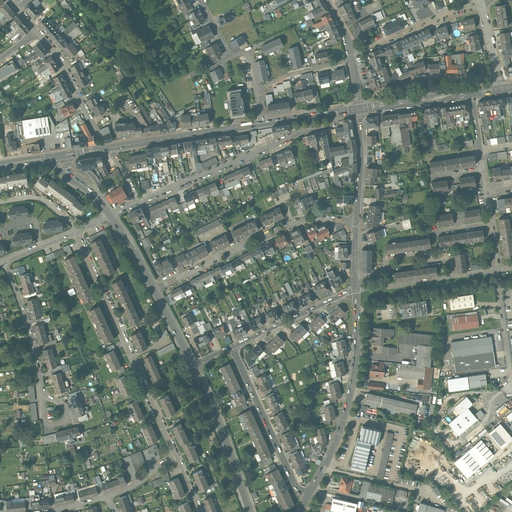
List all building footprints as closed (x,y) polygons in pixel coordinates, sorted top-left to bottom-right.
[(65,0),(59,0),(61,1),(63,4),(61,6),(66,11),(71,8),(65,0)] [(188,0),(179,5),(182,11),(184,10),(191,6),(188,0)] [(412,0),(411,0),(404,2),(408,9),(414,7),(412,0)] [(412,0),(414,7),(420,6),(421,8),(422,9),(425,8),(425,7),(425,4),(431,3),(429,0),(412,0)] [(31,3),(24,8),(28,13),(35,7),(33,5),(31,3)] [(310,3),(305,5),(308,11),(313,9),(310,3)] [(348,3),(337,8),(342,16),(351,11),(352,11),(348,3)] [(6,4),(0,9),(0,18),(11,9),(6,4)] [(321,7),(312,12),(314,18),(318,16),(328,12),(325,5),(321,7)] [(505,5),(494,7),(497,28),(508,26),(505,5)] [(35,7),(28,13),(34,20),(41,14),(35,7)] [(11,9),(0,18),(0,24),(3,22),(2,21),(4,19),(7,17),(9,20),(15,15),(11,9)] [(194,12),(187,15),(188,15),(190,21),(192,20),(202,14),(199,9),(194,12)] [(49,10),(43,16),(45,18),(48,16),(49,16),(52,14),(49,10)] [(351,11),(342,16),(344,20),(353,15),(351,11)] [(380,11),(371,15),(372,17),(371,17),(374,22),(383,19),(380,11)] [(202,14),(192,20),(195,25),(195,26),(200,23),(205,20),(202,14)] [(224,17),(218,20),(221,26),(232,20),(230,14),(229,14),(224,17)] [(329,14),(321,18),(323,21),(325,25),(333,21),(329,14)] [(353,15),(344,20),(347,26),(357,20),(355,17),(354,15),(353,15)] [(17,17),(11,22),(13,25),(15,28),(22,22),(17,17)] [(45,18),(38,24),(43,30),(50,24),(47,21),(45,19),(45,18)] [(473,18),(469,19),(469,20),(462,21),(464,31),(476,28),(473,18)] [(367,19),(361,22),(359,23),(361,27),(369,24),(367,19)] [(392,23),(396,31),(404,27),(401,21),(400,19),(392,23)] [(333,21),(325,25),(326,27),(327,31),(335,27),(333,21)] [(22,22),(15,28),(17,29),(19,32),(26,26),(22,22)] [(65,29),(63,31),(67,35),(77,26),(75,24),(73,22),(65,29)] [(359,23),(358,23),(353,26),(356,32),(362,29),(361,27),(359,23)] [(369,24),(361,27),(362,29),(363,31),(365,31),(373,27),(374,27),(372,23),(369,24)] [(383,27),(386,35),(396,31),(392,23),(383,27)] [(457,23),(450,25),(452,31),(459,29),(457,23)] [(50,24),(43,30),(48,35),(54,29),(53,27),(50,24)] [(26,26),(19,32),(21,35),(19,36),(14,40),(15,41),(16,40),(18,41),(30,31),(26,26)] [(60,27),(58,26),(54,29),(59,34),(63,31),(65,29),(61,26),(60,27)] [(199,31),(196,33),(198,36),(197,36),(199,41),(200,40),(201,43),(206,41),(214,37),(208,26),(199,31)] [(446,26),(436,29),(437,31),(440,39),(449,36),(446,26)] [(335,27),(327,31),(328,33),(330,35),(328,36),(329,37),(338,33),(335,27)] [(54,29),(48,35),(53,40),(59,34),(54,29)] [(428,29),(420,32),(421,33),(413,37),(417,43),(431,37),(428,29)] [(500,34),(499,34),(500,42),(509,40),(508,33),(508,32),(500,34)] [(338,33),(329,37),(329,38),(330,37),(332,40),(328,41),(329,45),(341,40),(338,33)] [(64,40),(59,34),(53,40),(61,50),(62,49),(68,44),(65,41),(66,41),(64,39),(64,40)] [(477,34),(468,36),(468,39),(467,40),(468,44),(479,42),(477,34)] [(412,36),(400,42),(403,49),(404,49),(407,48),(417,43),(413,37),(412,36)] [(241,37),(230,43),(233,48),(239,45),(244,42),(241,37)] [(279,39),(261,47),(265,55),(283,47),(279,39)] [(509,40),(500,42),(501,50),(510,49),(509,40)] [(39,42),(29,52),(31,54),(29,55),(31,58),(44,47),(39,42)] [(400,42),(390,46),(382,49),(384,54),(385,55),(389,54),(389,56),(402,51),(402,50),(403,49),(400,42)] [(479,42),(468,44),(469,51),(480,49),(479,42)] [(68,44),(62,49),(66,54),(74,47),(71,43),(68,44)] [(210,46),(206,49),(209,54),(219,49),(216,43),(210,46)] [(417,44),(412,48),(414,53),(416,52),(422,50),(421,47),(419,47),(417,44)] [(44,47),(31,58),(33,59),(32,60),(32,61),(37,57),(39,55),(41,58),(48,52),(44,47)] [(74,47),(66,54),(69,59),(78,52),(74,47)] [(297,48),(288,49),(292,69),(301,67),(297,48)] [(219,49),(209,54),(212,60),(217,57),(222,54),(219,49)] [(378,51),(370,54),(369,55),(371,60),(370,60),(369,61),(370,63),(371,63),(373,68),(380,66),(382,66),(379,56),(384,54),(382,49),(378,51)] [(327,53),(315,55),(316,63),(328,60),(327,53)] [(463,54),(453,55),(454,58),(458,58),(458,65),(463,65),(463,57),(463,54)] [(44,62),(45,64),(48,68),(55,63),(51,57),(44,62)] [(0,69),(0,80),(18,69),(12,61),(0,69)] [(263,61),(255,62),(259,82),(267,80),(263,61)] [(423,61),(413,65),(415,69),(413,70),(409,71),(411,76),(426,70),(423,61)] [(55,63),(48,68),(52,74),(59,70),(55,63)] [(79,63),(70,67),(73,73),(82,69),(79,63)] [(40,74),(48,68),(45,64),(37,70),(40,74)] [(439,64),(427,64),(429,73),(439,73),(439,64)] [(380,66),(373,68),(376,76),(383,74),(381,69),(380,66)] [(409,71),(401,74),(398,67),(395,69),(398,75),(400,80),(411,76),(409,71)] [(373,68),(367,70),(369,79),(376,77),(376,76),(373,68)] [(388,79),(385,68),(381,69),(383,77),(385,81),(383,81),(383,82),(379,83),(380,88),(400,80),(398,75),(393,77),(388,79)] [(82,69),(73,73),(77,80),(85,76),(82,69)] [(220,79),(223,78),(222,75),(219,69),(210,73),(214,82),(217,81),(218,82),(221,80),(220,79)] [(335,81),(345,79),(344,73),(343,70),(333,72),(334,75),(335,81)] [(227,73),(222,75),(223,78),(225,81),(230,79),(227,73)] [(327,74),(318,76),(320,84),(329,82),(327,76),(327,74)] [(62,75),(54,79),(52,80),(54,84),(56,83),(57,86),(65,81),(62,75)] [(85,76),(77,80),(80,87),(88,83),(87,79),(85,76)] [(376,77),(369,79),(373,90),(380,88),(379,83),(383,82),(383,81),(385,81),(383,77),(377,79),(376,77)] [(65,81),(57,86),(59,88),(51,92),(52,94),(67,86),(65,81)] [(289,81),(282,82),(282,84),(284,89),(287,88),(291,87),(291,86),(290,83),(289,81)] [(67,86),(52,94),(54,99),(56,98),(58,102),(64,99),(72,95),(67,86)] [(241,89),(227,92),(228,100),(227,100),(228,110),(229,110),(231,118),(245,116),(244,107),(243,107),(242,98),(241,89)] [(313,98),(312,90),(303,92),(304,100),(313,98)] [(303,92),(294,93),(296,102),(304,100),(303,92)] [(95,96),(86,100),(90,108),(91,108),(98,104),(95,96)] [(497,99),(491,100),(492,109),(496,108),(496,110),(496,113),(499,112),(497,99)] [(62,101),(53,106),(55,109),(57,108),(64,104),(62,101)] [(485,101),(478,102),(479,105),(477,105),(477,108),(479,108),(479,111),(483,110),(484,114),(486,113),(485,101)] [(271,104),(267,105),(268,114),(290,111),(288,102),(271,104)] [(65,107),(61,109),(65,116),(73,112),(73,111),(76,110),(72,103),(65,107)] [(98,104),(91,108),(96,118),(106,111),(103,104),(99,106),(98,104)] [(467,104),(461,105),(463,117),(463,121),(470,120),(468,110),(470,109),(470,107),(468,107),(467,104)] [(150,119),(142,105),(137,108),(140,112),(142,115),(149,126),(152,126),(150,119)] [(461,105),(454,106),(456,114),(459,114),(460,117),(463,117),(461,105)] [(439,107),(431,108),(433,121),(433,123),(437,123),(436,117),(440,116),(440,115),(439,108),(439,107)] [(448,107),(439,108),(440,115),(442,115),(443,116),(446,116),(447,119),(450,119),(448,107)] [(431,108),(428,108),(428,109),(424,109),(424,110),(422,110),(423,118),(424,118),(425,118),(429,118),(429,122),(433,121),(431,108)] [(169,121),(162,109),(159,111),(167,122),(169,121)] [(410,112),(397,114),(399,123),(408,121),(409,126),(412,125),(411,124),(410,112)] [(189,114),(180,116),(182,127),(191,126),(189,117),(189,114)] [(199,115),(196,116),(198,125),(209,124),(208,114),(199,115)] [(397,114),(390,115),(391,124),(399,123),(397,114)] [(79,115),(73,119),(76,124),(82,121),(79,115)] [(149,126),(142,115),(139,116),(141,120),(144,127),(149,126)] [(162,122),(158,115),(154,117),(158,123),(159,125),(164,124),(162,122)] [(390,115),(381,116),(382,124),(380,124),(382,138),(390,137),(388,125),(391,125),(391,124),(390,115)] [(49,116),(17,121),(19,135),(19,139),(56,133),(69,131),(67,119),(55,127),(49,116)] [(194,116),(189,117),(191,126),(198,125),(196,116),(194,116)] [(376,117),(365,119),(366,128),(375,127),(375,128),(378,128),(376,117)] [(344,127),(335,129),(336,135),(340,135),(342,143),(339,144),(340,147),(348,146),(347,140),(354,139),(351,121),(349,120),(342,121),(344,127)] [(174,122),(171,123),(169,121),(167,122),(167,124),(168,132),(176,131),(174,122)] [(125,122),(115,124),(117,137),(130,135),(129,124),(125,124),(125,122)] [(91,136),(85,123),(80,126),(80,125),(78,126),(80,130),(82,129),(85,134),(87,136),(88,145),(94,144),(93,135),(91,136)] [(133,123),(129,124),(130,135),(142,133),(141,128),(137,128),(136,126),(135,127),(133,123)] [(164,124),(159,125),(160,132),(160,133),(168,132),(167,124),(164,124)] [(404,124),(399,125),(402,147),(410,146),(407,126),(405,127),(404,124)] [(152,126),(149,126),(150,135),(155,134),(155,133),(160,132),(159,125),(152,126)] [(289,125),(271,128),(273,133),(272,133),(274,138),(291,131),(289,125)] [(144,127),(143,127),(141,128),(142,133),(143,136),(150,135),(149,126),(144,127)] [(107,127),(100,130),(106,143),(112,141),(107,127)] [(325,131),(318,133),(320,140),(322,147),(324,147),(327,160),(325,160),(326,163),(331,162),(330,160),(331,160),(330,156),(329,149),(325,131)] [(272,133),(256,140),(259,145),(274,138),(272,133)] [(314,134),(306,136),(309,145),(316,142),(314,134)] [(15,141),(10,141),(9,135),(6,136),(7,142),(6,142),(8,151),(9,151),(12,151),(12,150),(17,150),(15,141)] [(231,135),(224,136),(225,145),(226,146),(227,146),(227,145),(232,144),(231,135)] [(247,135),(240,136),(241,144),(249,143),(248,137),(247,135)] [(375,135),(366,136),(366,144),(376,144),(375,135)] [(87,136),(79,137),(80,144),(80,147),(88,145),(87,136)] [(224,136),(215,137),(217,146),(225,145),(224,136)] [(240,136),(231,137),(233,145),(241,144),(240,136)] [(79,137),(70,138),(72,148),(80,147),(79,137)] [(215,137),(207,139),(209,149),(217,147),(217,146),(215,137)] [(207,139),(199,140),(200,149),(206,148),(206,149),(209,149),(207,139)] [(340,147),(329,149),(330,156),(343,153),(356,151),(354,139),(347,140),(348,146),(340,147)] [(199,140),(191,141),(193,150),(195,150),(200,149),(199,140)] [(191,141),(184,143),(185,152),(190,151),(193,150),(191,141)] [(39,143),(34,144),(34,148),(31,148),(32,153),(40,152),(39,143)] [(184,143),(176,144),(178,153),(180,152),(185,152),(184,143)] [(176,144),(169,145),(170,154),(176,153),(178,153),(176,144)] [(169,145),(160,147),(161,156),(162,163),(167,162),(166,155),(170,154),(169,145)] [(160,147),(153,148),(154,157),(159,156),(161,156),(160,147)] [(153,148),(145,149),(146,154),(146,158),(148,166),(149,171),(152,171),(151,166),(151,165),(150,158),(154,157),(153,148)] [(291,149),(282,152),(284,156),(281,158),(283,163),(289,160),(290,163),(295,161),(291,149)] [(474,156),(459,158),(460,167),(475,165),(474,156)] [(101,157),(94,158),(96,167),(99,166),(103,166),(103,165),(101,157)] [(269,158),(265,160),(267,166),(269,170),(274,168),(272,164),(274,163),(271,157),(269,158)] [(94,158),(75,161),(76,167),(79,168),(83,170),(88,174),(93,179),(98,187),(101,185),(96,178),(91,172),(87,169),(90,169),(90,168),(96,167),(94,158)] [(202,163),(198,162),(195,163),(196,172),(217,163),(215,158),(202,163)] [(459,158),(444,160),(445,170),(460,167),(459,158)] [(350,159),(342,160),(343,167),(350,165),(350,164),(350,159)] [(264,160),(262,161),(258,162),(261,169),(267,166),(265,160),(264,160)] [(444,160),(429,162),(430,172),(445,170),(444,160)] [(356,163),(350,164),(350,165),(343,167),(333,171),(334,176),(338,174),(349,170),(349,173),(352,172),(356,172),(356,168),(356,163)] [(103,166),(99,166),(100,168),(104,176),(108,175),(104,165),(103,165),(103,166)] [(250,172),(248,167),(241,169),(244,176),(248,185),(251,183),(248,177),(251,175),(251,173),(250,172)] [(500,169),(492,170),(492,169),(491,169),(493,182),(502,181),(500,169),(500,167),(499,168),(500,169)] [(377,169),(367,168),(366,175),(375,176),(376,176),(380,176),(379,173),(377,174),(377,169)] [(509,168),(500,169),(502,181),(511,179),(509,168)] [(241,169),(235,172),(238,178),(244,176),(241,169)] [(235,172),(229,174),(233,185),(240,183),(238,178),(235,172)] [(352,172),(349,173),(349,174),(348,174),(345,176),(344,181),(355,182),(356,172),(352,172)] [(109,177),(103,179),(105,183),(116,178),(114,173),(108,175),(109,177)] [(229,174),(222,177),(227,187),(229,186),(229,187),(233,185),(229,174)] [(375,176),(366,175),(365,183),(374,184),(375,176)] [(466,178),(468,187),(471,186),(471,187),(475,186),(474,176),(466,178)] [(41,177),(35,185),(39,188),(45,180),(41,177)] [(468,187),(466,178),(459,179),(460,184),(460,189),(461,189),(465,188),(465,187),(468,187)] [(45,180),(39,188),(43,191),(46,188),(45,188),(49,183),(45,180)] [(52,180),(49,183),(45,188),(46,188),(50,191),(56,183),(52,180)] [(439,182),(440,191),(443,190),(444,191),(448,190),(448,186),(447,181),(439,182)] [(440,191),(439,182),(432,183),(433,193),(438,192),(438,191),(440,191)] [(56,183),(50,191),(54,194),(60,186),(56,183)] [(215,183),(209,185),(211,191),(218,189),(215,183)] [(209,185),(202,188),(206,197),(209,196),(208,193),(211,191),(209,185)] [(60,186),(54,194),(58,198),(64,189),(60,186)] [(122,186),(115,190),(122,202),(124,201),(123,198),(127,196),(126,195),(122,187),(122,186)] [(286,186),(270,194),(272,199),(288,192),(286,186)] [(206,197),(202,188),(196,190),(199,197),(201,202),(207,200),(206,197)] [(381,188),(375,188),(376,198),(381,198),(395,196),(394,191),(381,193),(381,188)] [(64,189),(58,198),(62,201),(68,192),(64,189)] [(115,190),(109,193),(114,202),(114,203),(118,201),(119,204),(122,202),(115,190)] [(196,190),(190,193),(192,199),(199,197),(196,190)] [(72,195),(68,192),(62,201),(66,204),(72,195)] [(190,193),(183,196),(186,202),(192,199),(190,193)] [(72,195),(66,204),(70,207),(75,200),(76,199),(72,195)] [(110,195),(105,197),(110,204),(114,202),(110,195)] [(298,200),(298,201),(300,205),(301,209),(304,208),(305,211),(309,209),(307,204),(313,202),(311,196),(298,200)] [(174,197),(168,200),(171,206),(177,203),(174,197)] [(511,197),(504,199),(497,200),(499,211),(506,210),(505,208),(509,207),(511,206),(511,197)] [(297,198),(291,200),(294,208),(297,207),(297,206),(300,205),(298,201),(298,200),(297,198)] [(75,200),(70,207),(69,208),(73,211),(79,203),(75,200)] [(168,200),(162,202),(164,209),(171,206),(168,200)] [(162,202),(155,205),(161,218),(167,216),(164,209),(162,202)] [(79,203),(73,211),(77,214),(83,206),(79,203)] [(155,205),(149,208),(152,214),(151,214),(153,218),(154,221),(161,218),(155,205)] [(11,211),(8,211),(10,219),(29,216),(27,208),(25,209),(24,206),(20,207),(20,208),(16,208),(15,208),(11,208),(11,211)] [(141,208),(135,211),(139,220),(143,218),(143,220),(147,227),(150,226),(145,217),(141,208)] [(279,208),(259,217),(264,226),(283,216),(279,208)] [(472,211),(473,220),(480,219),(479,209),(474,210),(474,211),(472,211)] [(135,211),(128,213),(138,232),(141,230),(138,223),(136,221),(139,220),(135,211)] [(473,220),(472,211),(469,212),(468,211),(464,211),(465,216),(465,221),(473,220)] [(444,215),(446,224),(453,223),(452,217),(452,213),(447,214),(447,215),(444,215)] [(446,224),(444,215),(441,216),(441,215),(437,216),(438,226),(446,224)] [(150,219),(148,216),(145,217),(150,226),(151,229),(154,227),(153,224),(150,219)] [(499,219),(502,238),(511,236),(509,218),(499,219)] [(218,219),(194,231),(196,236),(220,224),(218,219)] [(409,219),(401,221),(404,231),(412,228),(409,219)] [(46,225),(43,225),(44,233),(63,230),(62,223),(59,223),(59,220),(54,221),(54,222),(50,223),(50,222),(45,222),(46,225)] [(254,220),(249,222),(246,224),(251,233),(259,229),(254,220)] [(246,224),(231,231),(235,241),(251,233),(246,224)] [(316,225),(306,230),(311,241),(318,237),(320,241),(330,236),(325,225),(318,229),(316,225)] [(298,229),(290,233),(296,246),(299,244),(299,243),(304,240),(298,229)] [(105,230),(89,237),(92,243),(100,239),(108,235),(105,230)] [(344,230),(333,235),(335,240),(346,234),(344,230)] [(380,230),(366,233),(369,242),(373,240),(382,237),(380,230)] [(482,230),(467,232),(469,242),(484,240),(482,230)] [(467,232),(452,235),(454,244),(469,242),(467,232)] [(15,238),(13,238),(14,246),(33,243),(32,235),(29,235),(28,233),(24,234),(20,235),(20,234),(15,235),(15,238)] [(225,234),(209,242),(214,252),(230,244),(225,234)] [(283,235),(275,239),(280,248),(288,243),(283,235)] [(452,235),(437,237),(439,247),(454,244),(452,235)] [(502,238),(504,257),(511,255),(511,240),(511,236),(502,238)] [(148,237),(142,240),(145,247),(151,243),(148,237)] [(429,238),(407,241),(409,250),(430,247),(429,238)] [(92,243),(91,243),(99,259),(107,255),(100,239),(92,243)] [(407,241),(386,244),(387,253),(409,250),(407,241)] [(270,242),(260,247),(264,256),(266,255),(270,256),(271,252),(274,251),(271,244),(270,242)] [(345,242),(338,242),(338,247),(335,247),(335,251),(338,251),(347,251),(347,245),(345,245),(345,242)] [(68,245),(63,248),(64,249),(66,254),(68,258),(73,256),(68,245)] [(208,254),(204,245),(197,248),(196,248),(201,258),(208,254)] [(310,246),(304,249),(306,254),(313,251),(310,246)] [(260,247),(250,252),(252,257),(259,253),(261,257),(264,256),(260,247)] [(196,249),(184,255),(188,263),(188,264),(201,258),(196,248),(196,249)] [(64,249),(45,257),(47,262),(66,254),(64,249)] [(368,249),(362,249),(362,271),(371,271),(371,249),(368,249)] [(250,252),(239,257),(240,258),(242,262),(249,258),(251,262),(254,261),(252,257),(250,252)] [(464,253),(454,254),(456,264),(465,262),(464,253)] [(183,254),(175,258),(179,267),(188,263),(184,255),(183,254)] [(68,258),(65,259),(72,276),(81,272),(74,255),(68,258)] [(107,255),(99,259),(106,276),(115,272),(107,255)] [(161,262),(167,273),(174,270),(168,258),(161,262)] [(240,258),(230,263),(233,268),(240,264),(242,268),(245,267),(242,262),(240,258)] [(161,261),(157,263),(157,262),(154,263),(156,269),(157,271),(158,272),(158,271),(160,277),(167,273),(161,262),(161,261)] [(465,262),(456,264),(457,273),(466,272),(465,262)] [(221,268),(220,268),(223,273),(223,272),(230,269),(232,273),(235,272),(233,268),(230,263),(221,268)] [(220,266),(210,271),(212,276),(220,273),(222,277),(224,275),(223,272),(223,273),(220,268),(221,268),(220,266)] [(436,267),(415,270),(416,279),(437,276),(436,267)] [(336,276),(333,270),(327,272),(330,279),(329,279),(331,284),(332,283),(334,287),(340,284),(336,276)] [(415,270),(394,273),(396,282),(416,279),(415,270)] [(210,271),(200,276),(202,281),(206,280),(208,284),(214,280),(212,276),(210,271)] [(81,272),(72,276),(80,293),(89,289),(81,272)] [(28,273),(20,276),(23,285),(31,283),(28,273)] [(341,274),(336,276),(340,284),(345,282),(341,274)] [(200,276),(190,281),(190,283),(191,282),(192,286),(200,282),(202,287),(204,285),(202,281),(200,276)] [(121,279),(112,283),(116,292),(125,288),(121,279)] [(325,281),(319,284),(323,292),(329,290),(325,281)] [(190,283),(181,287),(183,292),(190,289),(192,293),(195,291),(192,286),(191,282),(190,283)] [(290,287),(288,282),(285,284),(290,295),(293,294),(290,287)] [(31,283),(23,285),(25,294),(34,292),(31,283)] [(319,284),(313,287),(317,295),(323,292),(319,284)] [(181,287),(171,292),(173,297),(180,293),(182,298),(185,296),(183,292),(181,287)] [(125,288),(116,292),(124,309),(132,305),(125,288)] [(89,289),(80,293),(84,302),(93,298),(89,289)] [(310,293),(309,291),(307,293),(307,295),(304,296),(308,304),(314,301),(310,293)] [(473,295),(449,298),(450,310),(474,307),(473,295)] [(304,296),(299,299),(303,307),(308,304),(304,296)] [(35,298),(27,301),(30,310),(38,308),(35,298)] [(425,300),(401,304),(401,309),(399,311),(399,312),(401,314),(402,314),(403,319),(428,315),(425,300)] [(293,301),(288,304),(292,312),(297,309),(293,301)] [(288,304),(282,306),(286,315),(292,312),(288,304)] [(132,305),(124,309),(131,325),(140,321),(132,305)] [(106,322),(99,306),(90,310),(97,326),(106,322)] [(339,307),(334,312),(340,318),(345,312),(342,309),(339,307)] [(38,308),(30,310),(32,320),(41,317),(38,308)] [(277,309),(271,312),(275,320),(280,317),(277,309)] [(271,312),(265,314),(269,322),(275,320),(271,312)] [(334,312),(329,317),(332,320),(334,323),(340,318),(334,312)] [(477,314),(452,318),(454,331),(479,327),(477,314)] [(189,315),(183,318),(187,327),(190,325),(191,328),(194,327),(189,315)] [(243,324),(242,325),(239,319),(237,320),(236,316),(233,317),(233,318),(242,335),(247,333),(243,324)] [(323,320),(319,316),(314,321),(320,327),(325,322),(323,320)] [(264,325),(260,317),(254,319),(258,328),(264,325)] [(242,335),(233,318),(228,320),(230,324),(232,329),(236,338),(242,335)] [(249,322),(253,330),(258,328),(254,319),(249,322)] [(320,327),(314,321),(310,325),(313,328),(316,331),(320,327)] [(106,322),(97,326),(105,343),(113,339),(106,322)] [(43,324),(34,326),(37,335),(45,333),(43,324)] [(223,325),(218,328),(222,336),(227,333),(223,325)] [(304,328),(301,325),(295,330),(301,336),(304,333),(305,334),(307,331),(304,328)] [(218,328),(212,330),(216,339),(222,336),(218,328)] [(385,329),(384,328),(378,328),(377,329),(374,328),(374,332),(373,333),(372,339),(373,340),(373,343),(378,344),(378,342),(382,343),(381,344),(382,344),(383,338),(384,336),(391,336),(392,335),(392,334),(393,333),(393,332),(393,330),(392,329),(390,329),(388,330),(385,329)] [(166,330),(150,337),(153,343),(168,335),(166,330)] [(301,336),(295,330),(290,335),(291,336),(295,340),(296,342),(299,339),(298,339),(301,336)] [(140,331),(131,335),(138,351),(147,347),(140,331)] [(205,331),(203,332),(204,334),(201,335),(205,344),(211,341),(206,331),(205,331)] [(433,336),(402,332),(401,343),(418,344),(416,360),(413,359),(412,366),(425,367),(430,367),(433,336)] [(45,333),(37,335),(39,345),(52,341),(50,335),(46,336),(45,333)] [(201,335),(193,339),(197,347),(205,344),(201,335)] [(279,337),(278,336),(272,341),(278,347),(281,344),(282,345),(284,342),(283,341),(279,337)] [(491,337),(451,342),(455,372),(495,367),(491,337)] [(338,341),(337,342),(339,349),(346,347),(345,340),(344,340),(338,341)] [(278,347),(272,341),(267,346),(273,352),(273,353),(276,350),(275,350),(278,347)] [(172,342),(157,350),(160,356),(175,348),(172,342)] [(261,349),(258,345),(252,351),(258,356),(261,359),(262,358),(261,357),(265,353),(261,349)] [(267,346),(265,345),(263,347),(271,354),(273,352),(267,346)] [(271,354),(263,347),(261,349),(265,353),(268,356),(271,354)] [(346,347),(339,349),(340,356),(343,355),(348,354),(346,347)] [(393,348),(383,347),(382,354),(394,356),(394,354),(393,353),(393,348)] [(51,348),(43,350),(45,360),(54,357),(51,348)] [(252,351),(252,350),(247,356),(245,358),(249,367),(254,362),(252,361),(258,356),(252,351)] [(121,367),(113,351),(110,352),(105,354),(113,371),(118,369),(121,367)] [(151,356),(144,359),(146,363),(144,364),(147,369),(149,368),(150,373),(157,369),(151,356)] [(54,357),(45,360),(48,369),(50,369),(56,367),(54,357)] [(342,362),(334,364),(336,370),(344,368),(342,362)] [(227,380),(234,376),(229,364),(221,367),(227,380)] [(412,366),(400,364),(398,375),(423,377),(424,377),(425,367),(412,366)] [(377,365),(372,365),(371,368),(372,368),(372,371),(370,371),(369,376),(374,376),(374,377),(377,377),(378,376),(384,377),(384,375),(383,375),(384,370),(382,370),(382,366),(377,365)] [(423,377),(423,381),(419,381),(418,388),(430,389),(432,368),(430,367),(425,367),(424,377),(423,377)] [(344,368),(336,370),(337,377),(340,376),(346,374),(344,368)] [(157,369),(150,373),(152,377),(150,378),(153,383),(155,382),(157,387),(164,384),(157,369)] [(60,373),(52,375),(54,384),(63,382),(60,373)] [(261,376),(256,378),(259,385),(267,381),(265,378),(266,377),(264,374),(261,376)] [(485,374),(467,377),(468,389),(487,386),(485,374)] [(125,376),(117,380),(124,396),(132,393),(125,376)] [(232,392),(240,389),(234,376),(227,380),(232,392)] [(467,377),(447,380),(449,391),(468,389),(467,377)] [(267,381),(259,385),(262,391),(263,391),(268,389),(271,388),(269,385),(268,385),(267,381)] [(63,382),(54,384),(57,394),(65,391),(63,382)] [(335,383),(330,384),(332,392),(340,390),(338,383),(335,383)] [(232,392),(232,393),(235,399),(243,395),(240,389),(232,392)] [(340,390),(332,392),(333,399),(335,399),(341,397),(340,390)] [(265,397),(268,404),(275,400),(274,397),(275,396),(273,393),(271,394),(265,397)] [(417,405),(368,393),(365,403),(387,409),(387,412),(393,414),(395,410),(415,415),(417,405)] [(79,395),(70,399),(74,408),(82,405),(79,395)] [(167,395),(160,399),(168,416),(175,413),(167,395)] [(243,395),(235,399),(238,405),(246,402),(243,395)] [(466,397),(454,407),(460,414),(467,408),(468,408),(472,404),(466,397)] [(275,400),(268,404),(271,411),(272,410),(277,408),(279,407),(278,404),(277,404),(275,400)] [(143,417),(136,401),(128,405),(135,421),(143,417)] [(82,405),(74,408),(77,417),(85,414),(82,405)] [(330,406),(324,408),(326,414),(334,412),(332,406),(330,406)] [(460,414),(448,424),(458,436),(477,419),(474,415),(468,408),(467,408),(460,414)] [(250,410),(238,415),(244,430),(247,428),(256,424),(250,410)] [(480,410),(474,415),(477,419),(478,420),(484,415),(480,410)] [(274,416),(277,423),(284,420),(282,416),(283,415),(282,412),(280,413),(274,416)] [(334,412),(326,414),(327,420),(330,419),(335,418),(334,412)] [(85,414),(77,417),(79,422),(88,419),(85,414)] [(284,420),(277,423),(280,430),(280,429),(285,427),(287,426),(284,420)] [(158,441),(151,424),(142,428),(150,445),(158,441)] [(182,444),(188,442),(180,424),(172,428),(180,445),(182,444)] [(253,441),(262,437),(256,424),(247,428),(253,441)] [(511,437),(500,424),(489,433),(502,449),(511,440),(511,437)] [(359,438),(357,438),(356,446),(355,446),(351,464),(350,468),(364,471),(370,443),(378,445),(381,431),(362,426),(359,438)] [(81,427),(75,428),(77,438),(78,437),(84,436),(81,427)] [(323,427),(315,429),(317,436),(325,434),(323,427)] [(75,428),(66,430),(68,439),(69,445),(79,442),(78,437),(77,438),(75,428)] [(66,430),(56,433),(58,441),(68,439),(66,430)] [(283,435),(281,436),(284,443),(292,439),(289,432),(283,435)] [(387,433),(383,450),(389,451),(393,434),(387,433)] [(325,434),(317,436),(319,444),(325,442),(327,442),(325,434)] [(259,453),(268,449),(262,437),(253,441),(259,453)] [(292,439),(284,443),(287,450),(288,449),(294,446),(295,446),(292,439)] [(481,440),(454,463),(467,478),(494,455),(481,440)] [(188,442),(182,444),(190,462),(198,458),(190,441),(188,442)] [(268,449),(259,453),(262,460),(270,456),(271,456),(268,449)] [(383,450),(376,478),(382,480),(389,451),(383,450)] [(140,451),(130,455),(137,473),(142,471),(141,469),(146,467),(140,451)] [(291,454),(289,455),(292,462),(301,458),(297,451),(291,454)] [(262,460),(259,461),(262,467),(272,462),(270,456),(262,460)] [(301,458),(292,462),(295,469),(304,465),(303,465),(301,462),(302,461),(301,458)] [(304,465),(295,469),(299,476),(301,475),(306,472),(307,472),(306,472),(304,469),(305,468),(304,465)] [(51,486),(57,485),(56,474),(54,475),(53,469),(48,470),(51,486)] [(271,472),(266,474),(267,474),(268,474),(270,479),(269,479),(271,484),(273,483),(282,479),(277,469),(276,470),(271,472)] [(163,478),(155,481),(157,486),(165,483),(164,480),(169,478),(166,470),(161,472),(163,478)] [(201,470),(193,474),(200,491),(208,488),(201,470)] [(118,479),(110,482),(113,490),(127,484),(126,480),(124,475),(118,477),(118,479)] [(178,478),(169,482),(176,498),(185,495),(178,478)] [(282,479),(273,483),(274,484),(268,487),(273,497),(276,495),(287,490),(282,479)] [(351,481),(342,479),(339,491),(348,493),(351,481)] [(110,482),(102,486),(104,493),(113,490),(110,482)] [(393,492),(369,486),(367,498),(391,503),(393,492)] [(96,487),(87,490),(89,498),(98,495),(96,487)] [(398,489),(396,496),(407,499),(409,491),(398,489)] [(87,490),(78,493),(81,500),(89,498),(87,490)] [(287,490),(276,495),(283,510),(294,505),(287,490)] [(511,490),(500,500),(505,506),(511,501),(511,490)] [(73,494),(64,496),(65,504),(74,502),(73,494)] [(64,496),(55,498),(56,506),(65,504),(64,496)] [(126,496),(118,499),(121,507),(129,505),(126,496)] [(211,498),(204,500),(206,505),(204,506),(206,511),(208,510),(208,511),(216,511),(217,511),(211,498)] [(354,511),(357,504),(333,498),(330,510),(338,511),(354,511)] [(49,499),(40,500),(41,508),(50,507),(49,499)] [(40,500),(31,502),(32,508),(32,509),(41,508),(40,500)] [(16,503),(7,504),(7,511),(16,511),(16,503)] [(24,503),(16,503),(16,511),(26,510),(25,509),(25,503),(24,503)] [(191,511),(188,503),(179,506),(181,511),(191,511)] [(443,511),(444,510),(420,503),(417,511),(443,511)]
